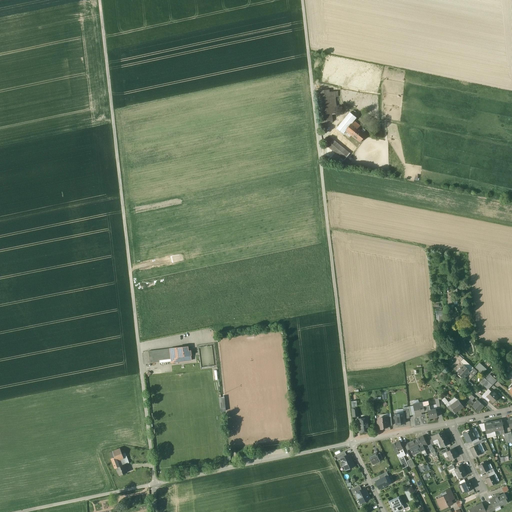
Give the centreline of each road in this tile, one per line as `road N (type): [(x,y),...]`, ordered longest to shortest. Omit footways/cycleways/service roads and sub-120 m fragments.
road 1 (track): [(139,345),(99,0)]
road 2 (residential): [(155,511),(154,484),(352,442)]
road 3 (track): [(22,511),(154,484)]
